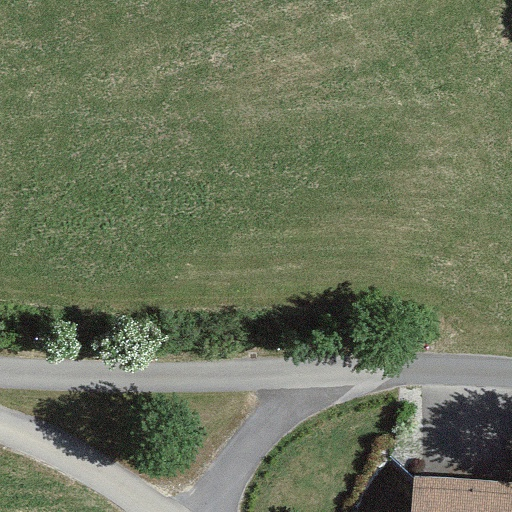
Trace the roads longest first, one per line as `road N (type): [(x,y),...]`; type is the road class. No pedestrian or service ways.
road 1 (unclassified): [(0,373),(511,375)]
road 2 (residential): [(0,424),(42,441),(154,511)]
